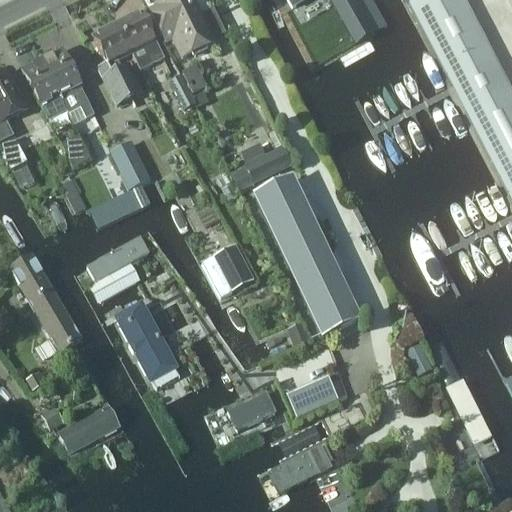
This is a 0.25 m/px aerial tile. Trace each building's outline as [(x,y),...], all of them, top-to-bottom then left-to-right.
[(148,12),(164,47),(170,44),(179,63),(213,46),(190,0),(166,0),(154,6),(154,9),(148,12)] [(329,0),(354,44),(364,38),(371,34),(360,15),(369,10),(363,0),(329,0)] [(450,88),(495,64),(461,0),(421,0),(409,6),(450,88)] [(116,28),(131,59),(139,75),(165,64),(157,46),(154,47),(140,16),(132,20),(131,18),(115,26),(116,28)] [(140,97),(126,70),(119,73),(116,67),(131,59),(116,28),(115,26),(98,34),(99,36),(92,40),(105,67),(97,71),(116,109),(140,97)] [(41,64),(60,101),(69,117),(79,112),(85,123),(93,119),(61,54),(41,64)] [(60,101),(41,64),(22,74),(40,111),(46,122),(54,117),(49,107),(60,101)] [(191,98),(201,93),(205,91),(194,70),(180,76),(191,98)] [(6,76),(0,78),(0,145),(13,139),(6,125),(25,115),(6,76)] [(180,80),(169,86),(183,113),(194,108),(180,80)] [(511,208),(511,95),(510,90),(463,115),(511,208)] [(203,95),(195,99),(200,110),(209,106),(203,95)] [(60,149),(72,173),(90,164),(78,140),(60,149)] [(0,163),(6,176),(26,166),(14,142),(0,149),(0,163)] [(290,170),(281,152),(245,169),(253,187),(290,170)] [(140,166),(119,177),(128,194),(149,184),(140,166)] [(69,181),(57,187),(73,217),(85,211),(69,181)] [(321,342),(358,324),(290,182),(254,200),(321,342)] [(252,285),(234,249),(212,260),(231,296),(252,285)] [(97,269),(104,282),(104,283),(131,268),(123,254),(97,269)] [(30,260),(9,272),(58,356),(79,343),(30,260)] [(136,285),(128,271),(104,283),(90,291),(98,306),(136,285)] [(422,292),(400,303),(432,368),(456,356),(422,292)] [(135,313),(112,325),(145,386),(168,374),(135,313)] [(300,327),(286,333),(294,351),(308,345),(300,327)] [(189,349),(173,357),(193,394),(209,386),(189,349)] [(24,378),(31,391),(45,383),(37,370),(24,378)] [(327,384),(286,405),(296,424),(338,406),(327,384)] [(447,393),(473,446),(487,439),(462,386),(447,393)] [(204,423),(212,441),(277,413),(267,393),(204,423)] [(38,417),(46,430),(59,422),(51,409),(38,417)] [(57,437),(68,457),(117,431),(106,411),(57,437)] [(327,466),(329,465),(332,464),(325,450),(321,453),(320,452),(268,477),(278,496),(329,470),(327,466)]
